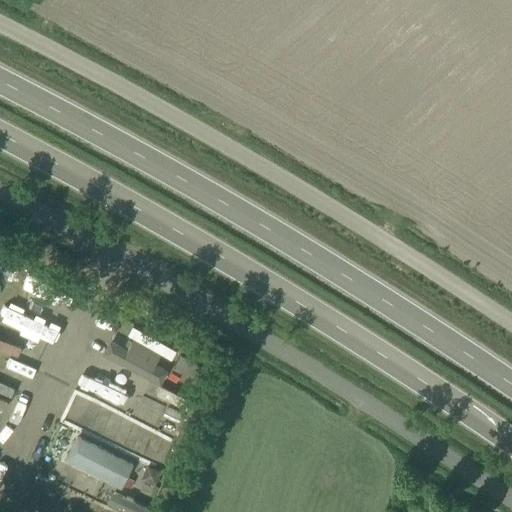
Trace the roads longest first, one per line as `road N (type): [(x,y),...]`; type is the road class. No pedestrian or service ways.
road 1 (unclassified): [(511,503),(277,343),(0,192)]
road 2 (primary): [(0,136),(302,308),(511,443)]
road 3 (primary): [(511,383),(193,184),(0,80)]
road 4 (unclassified): [(511,322),(360,225),(0,26)]
